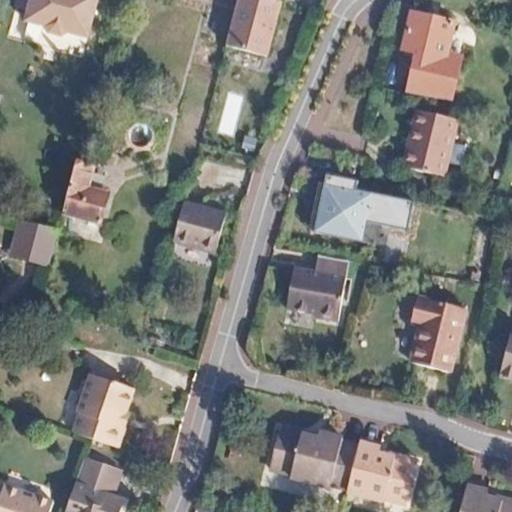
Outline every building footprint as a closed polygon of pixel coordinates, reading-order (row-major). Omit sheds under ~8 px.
[(12,0),(11,6),(25,9),(22,21),(42,26),(45,32),(58,35),(64,32),(85,37),(94,0),(12,0)] [(259,0),(258,6),(248,3),(238,41),(274,50),(283,18),(288,20),(293,0),(259,0)] [(455,23),(413,14),(403,50),(417,53),(423,54),(446,59),(455,23)] [(232,71),(247,75),(253,57),(238,52),(232,71)] [(446,59),(423,54),(417,53),(406,95),(451,103),(460,68),(445,64),(446,59)] [(461,63),(446,59),(445,64),(460,68),(461,63)] [(113,84),(96,79),(91,98),(108,103),(113,84)] [(244,84),(227,80),(223,96),(240,100),(244,84)] [(422,111),(415,109),(409,136),(415,138),(422,111)] [(456,118),(422,111),(415,138),(409,136),(402,166),(443,175),(456,118)] [(91,168),(73,163),(59,215),(97,225),(105,197),(90,193),(92,187),(86,185),(91,168)] [(365,203),(328,197),(316,256),(321,257),(341,260),(354,263),(365,203)] [(224,212),(182,200),(171,242),(212,253),(224,212)] [(55,229),(17,220),(12,237),(24,241),(20,256),(46,262),(55,229)] [(341,260),(321,257),(318,273),(337,277),(341,260)] [(354,263),(341,260),(337,277),(351,280),(354,263)] [(318,273),(298,270),(291,312),(320,317),(319,322),(324,323),(337,277),(318,273)] [(413,321),(421,323),(411,362),(449,372),(465,310),(419,297),(418,301),(413,321)] [(511,326),(510,333),(500,371),(511,373),(511,326)] [(110,385),(87,377),(84,385),(107,393),(110,385)] [(73,413),(75,414),(68,433),(87,440),(113,450),(120,431),(114,429),(120,412),(128,392),(110,385),(107,393),(84,385),(73,413)] [(126,415),(120,412),(114,429),(120,431),(126,415)] [(323,442),(286,432),(276,472),(296,477),(295,481),(335,491),(336,487),(350,491),(361,452),(347,448),(349,442),(325,435),(323,442)] [(361,452),(350,491),(350,494),(387,504),(387,499),(410,505),(420,467),(383,456),(384,452),(362,445),(361,452)] [(117,473),(81,459),(72,485),(108,498),(117,473)] [(0,511),(44,511),(49,501),(0,484),(0,511)] [(108,498),(72,485),(62,511),(115,511),(119,502),(108,498)] [(491,493),(470,487),(463,511),(476,511),(477,508),(495,511),(511,511),(511,503),(490,498),(491,493)]
